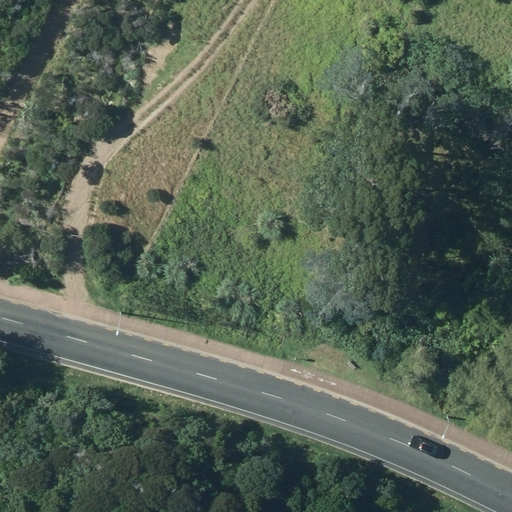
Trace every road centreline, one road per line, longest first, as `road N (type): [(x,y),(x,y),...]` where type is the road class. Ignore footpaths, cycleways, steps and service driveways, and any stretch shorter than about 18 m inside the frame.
road 1 (secondary): [(511,496),(376,432),(0,316)]
road 2 (track): [(105,347),(76,310),(72,237),(85,173),(210,53),(243,0)]
